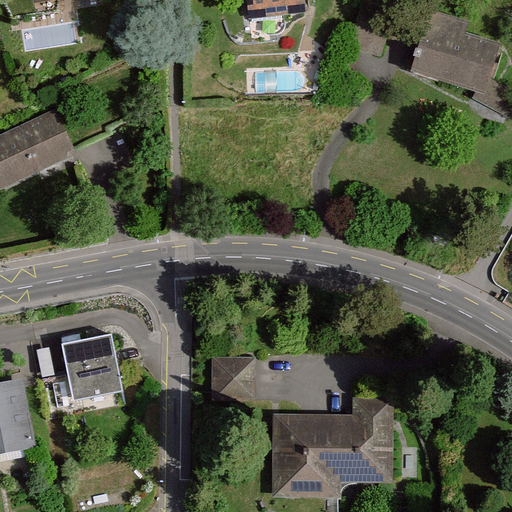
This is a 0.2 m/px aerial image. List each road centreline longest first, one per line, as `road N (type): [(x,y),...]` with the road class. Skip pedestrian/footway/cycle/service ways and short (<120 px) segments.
road 1 (tertiary): [(511,341),(394,281),(323,264),(250,255),(174,261)]
road 2 (residential): [(174,261),(175,511)]
road 3 (tertiary): [(174,261),(0,290)]
